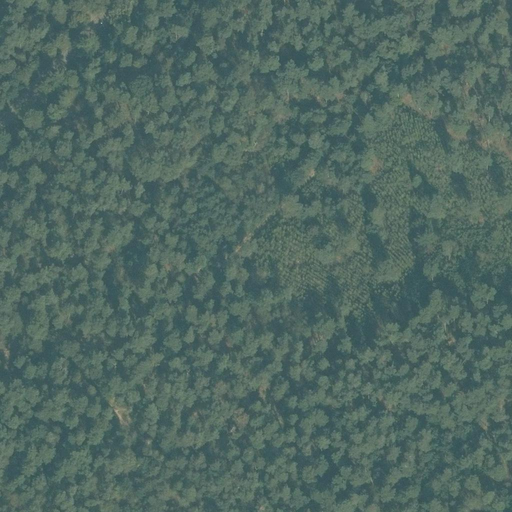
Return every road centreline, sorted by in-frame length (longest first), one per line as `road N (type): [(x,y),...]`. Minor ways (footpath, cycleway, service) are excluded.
road 1 (tertiary): [(0,127),(119,0)]
road 2 (track): [(404,511),(463,444),(511,427)]
